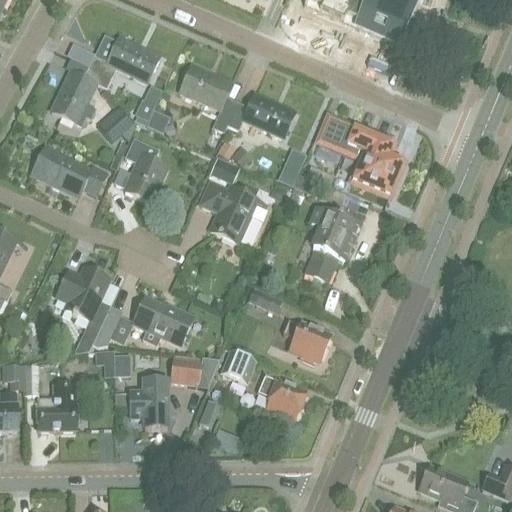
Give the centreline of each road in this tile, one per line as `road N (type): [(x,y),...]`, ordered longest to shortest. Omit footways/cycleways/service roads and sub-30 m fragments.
road 1 (residential): [(481,134),(155,0)]
road 2 (residential): [(0,484),(281,481),(333,490)]
road 3 (tertiary): [(404,321),(481,134)]
road 4 (residential): [(174,269),(0,194)]
road 5 (tertiary): [(333,490),(404,321)]
